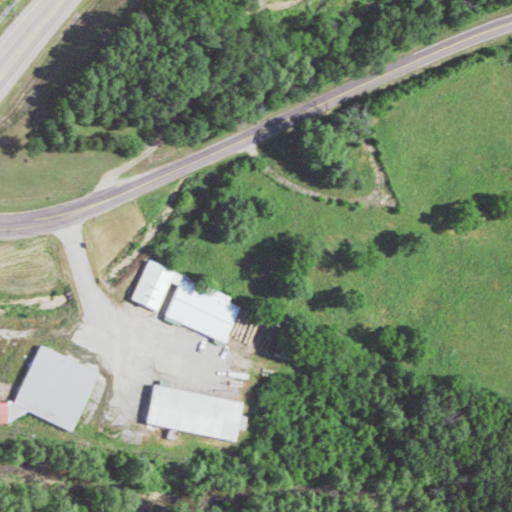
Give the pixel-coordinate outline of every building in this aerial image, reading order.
[(134,300),(163,310),(174,281),(181,284),(168,317),(231,341),(245,305),(234,301),(237,294),(150,260),(134,300)] [(247,338),(254,325),(247,321),(240,335),(247,338)] [(101,370),(41,344),(15,404),(75,430),(101,370)] [(239,440),(241,428),(249,429),(251,416),(244,414),(246,400),(154,385),(147,424),(239,440)] [(0,422),(9,422),(9,401),(0,401),(0,422)]
